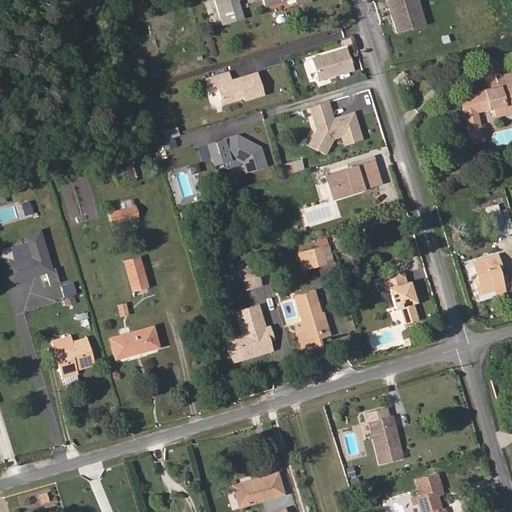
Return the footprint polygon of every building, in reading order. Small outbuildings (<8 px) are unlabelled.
[(237,0),(236,0),(223,4),(225,12),(228,21),(242,17),(237,0)] [(414,0),(384,0),(394,33),(422,25),(414,0)] [(225,12),(223,4),(222,3),(216,5),(219,14),(225,12)] [(228,21),(225,12),(219,14),(222,23),(228,21)] [(350,48),(316,58),(322,80),(356,69),(350,48)] [(498,87),(490,88),(475,92),(476,94),(467,96),(468,101),(460,103),(470,143),(477,141),(475,134),(479,129),(475,112),(492,108),(495,116),(511,111),(511,90),(511,87),(511,72),(495,77),(497,84),(498,87)] [(228,75),(206,81),(210,92),(218,89),(222,102),(229,105),(244,100),(244,102),(263,96),(257,75),(231,83),(228,75)] [(327,102),(310,108),(317,130),(309,145),(325,153),(332,138),(341,136),(358,130),(352,114),(332,120),(327,102)] [(163,132),(166,140),(179,136),(177,128),(163,132)] [(358,130),(341,136),(344,144),(360,139),(358,130)] [(224,146),(243,140),(236,136),(222,141),(224,146)] [(176,146),(174,138),(167,141),(169,148),(176,146)] [(222,141),(208,145),(213,164),(234,158),(242,162),(245,172),(264,166),(259,149),(243,140),(224,146),(222,141)] [(373,158),(354,164),(359,178),(377,172),(373,158)] [(301,159),(282,163),(284,173),(303,168),(301,159)] [(354,164),(332,171),(339,195),(380,183),(377,172),(359,178),(354,164)] [(134,165),(114,169),(116,182),(136,178),(134,165)] [(332,171),(325,173),(333,198),(339,195),(332,171)] [(206,200),(204,194),(194,197),(196,203),(206,200)] [(122,210),(134,206),(133,200),(120,203),(122,210)] [(137,215),(134,206),(122,210),(109,213),(112,224),(137,217),(137,215)] [(504,237),(496,212),(485,216),(492,240),(504,237)] [(241,235),(251,232),(247,218),(236,221),(241,235)] [(51,270),(39,232),(24,237),(30,257),(6,264),(12,282),(45,272),(50,286),(60,283),(55,268),(51,270)] [(325,262),(321,248),(306,252),(310,266),(325,262)] [(271,253),(264,256),(270,271),(276,268),(271,253)] [(496,265),(500,264),(497,255),(472,263),(477,280),(479,285),(476,286),(479,295),(494,291),(504,287),(499,271),(496,265)] [(145,286),(136,257),(122,262),(130,290),(145,286)] [(259,284),(254,267),(240,271),(245,288),(259,284)] [(416,301),(409,279),(407,280),(404,272),(385,278),(387,287),(390,286),(396,307),(399,306),(404,321),(418,317),(413,302),(416,301)] [(506,294),(504,287),(494,291),(496,297),(506,294)] [(324,329),(320,313),(314,291),(296,296),(303,320),(296,322),(300,336),(303,349),(319,344),(317,338),(315,332),(324,329)] [(125,302),(116,305),(119,317),(128,314),(125,302)] [(257,307),(236,314),(242,336),(235,338),(240,353),(254,349),(262,354),(270,351),(257,307)] [(86,312),(77,314),(81,327),(89,324),(86,312)] [(324,312),(320,313),(324,329),(315,332),(317,338),(330,334),(324,312)] [(157,346),(151,327),(110,340),(115,359),(157,346)] [(76,349),(75,346),(73,341),(72,337),(52,343),(56,355),(62,353),(76,349)] [(73,341),(75,346),(88,342),(86,337),(73,341)] [(240,353),(235,338),(226,341),(230,356),(240,353)] [(88,342),(75,346),(76,349),(62,353),(65,363),(59,365),(64,381),(66,380),(79,377),(78,372),(76,368),(94,363),(88,342)] [(262,354),(254,349),(240,353),(242,360),(262,354)] [(65,363),(62,353),(56,355),(59,365),(65,363)] [(95,367),(94,363),(76,368),(78,372),(95,367)] [(80,382),(79,377),(66,380),(68,386),(80,382)] [(388,417),(389,417),(387,408),(364,414),(366,423),(369,422),(388,417)] [(399,446),(394,426),(391,427),(388,417),(369,422),(376,452),(379,462),(401,456),(399,446)] [(345,468),(347,477),(355,475),(353,466),(345,468)] [(252,484),(235,489),(240,506),(282,495),(276,474),(252,481),(252,484)] [(434,492),(441,490),(436,475),(415,481),(419,496),(411,499),(413,506),(418,505),(420,511),(445,511),(444,509),(439,511),(435,499),(434,492)] [(351,487),(359,485),(357,476),(349,478),(351,487)] [(234,485),(235,489),(252,484),(252,481),(234,485)] [(443,496),(441,490),(434,492),(435,499),(443,496)] [(47,500),(45,494),(39,495),(41,502),(47,500)]
